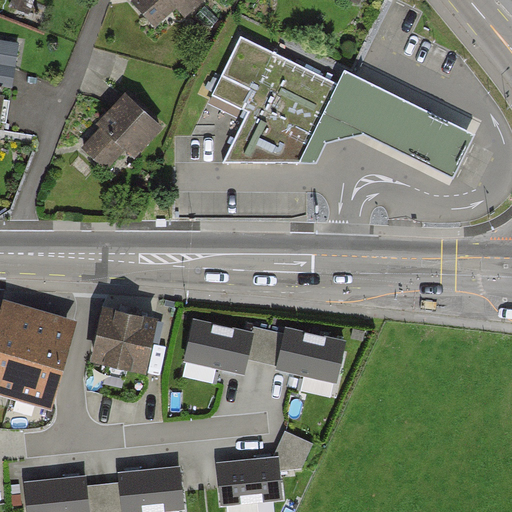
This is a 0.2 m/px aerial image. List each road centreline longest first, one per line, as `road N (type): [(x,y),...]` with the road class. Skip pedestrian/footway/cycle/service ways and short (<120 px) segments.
road 1 (secondary): [(0,253),(337,265)]
road 2 (secondary): [(511,235),(468,249),(382,252),(337,265)]
road 3 (secondary): [(337,265),(398,282),(511,284)]
